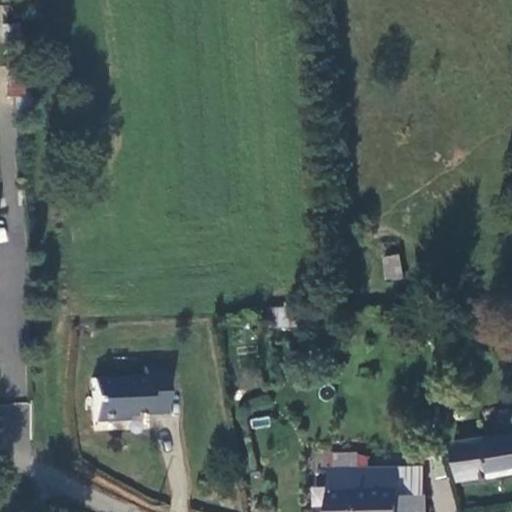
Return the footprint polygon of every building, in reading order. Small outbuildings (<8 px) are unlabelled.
[(381,256),(384,281),(402,278),(399,254),(381,256)] [(292,319),(292,305),(267,305),(267,320),(292,319)] [(165,411),(162,364),(140,365),(140,375),(92,378),(95,422),(120,420),(119,414),(165,411)] [(511,472),(511,434),(454,443),(457,479),(511,472)] [(426,496),(426,467),(401,468),(402,497),(426,496)] [(402,497),(401,468),(331,468),(331,511),(426,511),(426,496),(402,497)] [(274,502),(268,500),(262,503),(259,508),(259,511),(278,511),(278,506),(274,502)]
